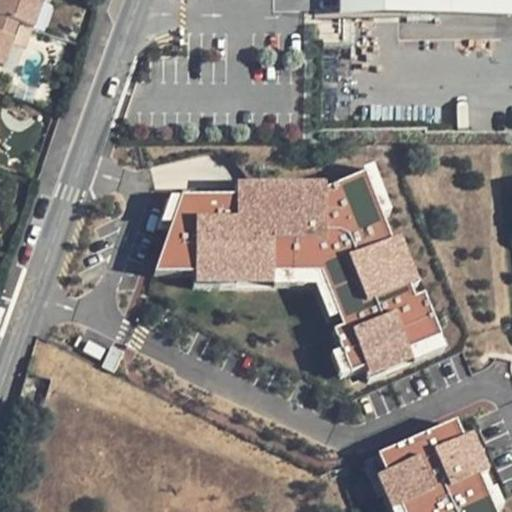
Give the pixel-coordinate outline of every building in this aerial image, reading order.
[(42,6),(44,0),(0,0),(0,20),(18,27),(29,30),(38,5),(42,6)] [(511,0),(335,0),(335,32),(511,33),(511,0)] [(0,66),(9,45),(14,39),(18,27),(0,20),(0,66)] [(179,204),(151,284),(190,282),(189,298),(310,296),(351,395),(443,358),(370,179),(326,195),(234,192),(234,206),(179,204)] [(453,431),(375,464),(382,481),(372,485),(383,511),(497,511),(469,443),(460,447),(453,431)]
